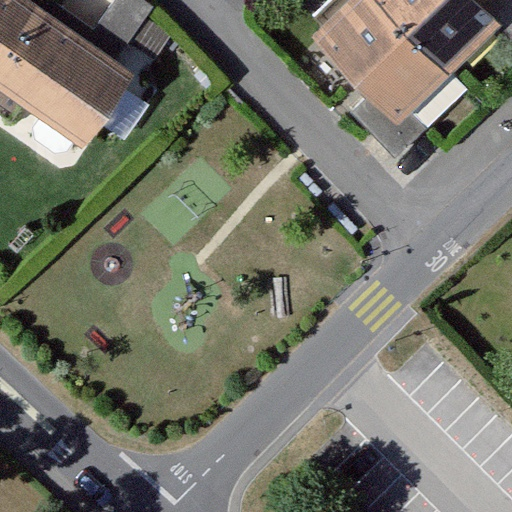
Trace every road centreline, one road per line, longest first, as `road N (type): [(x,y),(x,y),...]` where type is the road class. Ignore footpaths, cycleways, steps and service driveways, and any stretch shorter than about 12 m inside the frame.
road 1 (residential): [(167,511),(426,244)]
road 2 (residential): [(426,244),(192,0)]
road 3 (unclassified): [(138,511),(0,385)]
